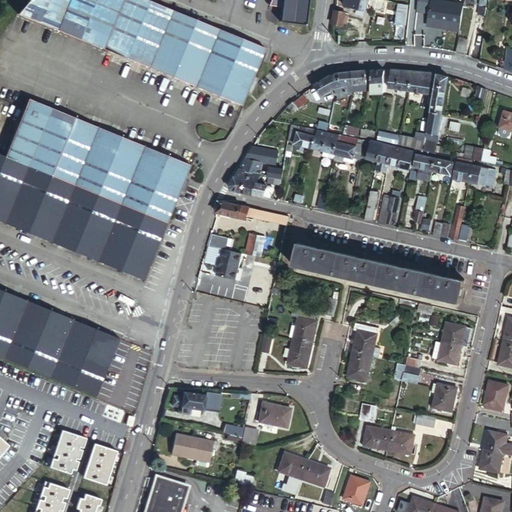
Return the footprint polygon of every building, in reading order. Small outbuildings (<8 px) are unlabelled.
[(259,62),(266,44),(233,31),(211,22),(176,8),(164,4),(154,0),(30,0),(22,9),(242,102),(259,62)] [(283,0),(281,19),(306,23),(309,0),(283,0)] [(345,0),(344,5),(357,9),(364,10),(367,11),(369,0),(345,0)] [(418,0),(418,10),(428,11),(429,0),(418,0)] [(431,0),(429,20),(461,24),(464,2),(450,0),(431,0)] [(406,24),(409,5),(399,3),(397,22),(406,24)] [(342,11),(335,10),(334,23),(340,23),(342,11)] [(461,24),(429,20),(428,24),(461,28),(461,24)] [(457,51),(466,52),(469,38),(461,36),(457,51)] [(412,69),(390,67),(387,88),(389,88),(409,89),(412,69)] [(384,68),(371,68),(370,85),(369,91),(383,92),(384,86),(384,68)] [(365,69),(353,70),(353,82),(353,89),(363,89),(363,85),(366,85),(365,69)] [(431,70),(412,69),(409,89),(418,90),(428,90),(431,70)] [(337,87),(336,96),(346,93),(347,88),(347,83),(353,82),(353,70),(340,72),(343,84),(337,87)] [(447,74),(435,71),(429,108),(442,111),(447,74)] [(328,76),(316,83),(322,93),(325,91),(331,89),(337,87),(343,84),(340,72),(331,74),(328,76)] [(486,86),(478,83),(475,96),(484,98),(486,86)] [(293,99),(287,105),(294,110),(307,96),(302,92),(294,100),(293,99)] [(163,228),(190,161),(115,129),(29,93),(25,104),(6,151),(3,158),(163,228)] [(428,104),(421,103),(419,120),(425,121),(428,104)] [(3,107),(0,115),(0,130),(7,133),(15,110),(3,107)] [(442,111),(429,108),(423,148),(448,152),(449,145),(435,142),(436,137),(437,137),(442,111)] [(501,130),(503,134),(509,135),(511,133),(511,110),(506,109),(502,125),(503,126),(501,130)] [(342,120),(334,118),(332,127),(340,129),(342,120)] [(319,129),(293,124),(290,140),(297,141),(297,143),(314,147),(319,129)] [(346,124),(345,131),(357,134),(358,126),(346,124)] [(373,130),(363,128),(362,134),(372,137),(373,130)] [(331,132),(319,129),(314,147),(326,149),(331,132)] [(326,149),(325,154),(330,155),(332,151),(336,151),(340,134),(331,132),(326,149)] [(365,139),(340,134),(336,151),(335,155),(337,159),(343,160),(345,158),(353,160),(355,153),(361,155),(365,139)] [(378,159),(382,142),(366,138),(364,147),(369,148),(368,156),(378,159)] [(393,144),(382,142),(378,159),(388,162),(393,144)] [(279,150),(253,144),(230,184),(231,187),(240,189),(252,167),(261,169),(264,159),(276,162),(279,150)] [(402,147),(393,144),(388,162),(399,164),(402,147)] [(485,159),(487,148),(471,145),(469,157),(485,159)] [(413,149),(402,147),(399,164),(410,167),(410,163),(413,149)] [(494,149),(488,147),(487,148),(485,159),(499,162),(500,156),(493,155),(494,149)] [(3,158),(6,151),(0,148),(0,216),(143,276),(163,228),(3,158)] [(436,151),(417,148),(414,164),(420,165),(433,168),(436,151)] [(458,156),(436,151),(433,168),(452,172),(455,160),(457,160),(458,156)] [(474,160),(458,156),(457,160),(454,177),(472,181),(476,165),(474,164),(474,160)] [(387,166),(388,162),(378,159),(375,170),(378,171),(380,169),(387,171),(387,166)] [(271,164),(270,171),(284,174),(285,167),(271,164)] [(433,168),(420,165),(420,175),(431,177),(433,168)] [(499,171),(476,165),(472,181),(476,182),(480,183),(495,187),(499,171)] [(252,167),(240,189),(252,192),(257,179),(259,176),(261,169),(252,167)] [(284,174),(270,171),(269,177),(283,180),(284,174)] [(273,185),(257,179),(252,192),(263,195),(271,196),(274,188),(273,185)] [(364,217),(373,219),(379,190),(371,188),(364,217)] [(394,223),(401,191),(394,189),(386,222),(394,223)] [(317,205),(325,207),(327,195),(328,192),(320,190),(317,205)] [(379,221),(386,222),(392,196),(389,195),(385,194),(379,221)] [(416,219),(421,221),(426,199),(420,197),(418,208),(419,208),(416,219)] [(222,200),(217,213),(246,220),(247,215),(261,218),(263,211),(222,200)] [(452,237),(458,239),(466,205),(459,204),(452,237)] [(263,211),(261,218),(286,225),(288,218),(263,211)] [(441,234),(444,222),(438,220),(436,233),(441,234)] [(441,235),(447,236),(450,223),(444,222),(441,234),(441,235)] [(471,225),(464,224),(461,237),(468,238),(471,225)] [(210,233),(208,244),(221,247),(225,248),(227,237),(210,233)] [(249,237),(247,244),(245,251),(247,253),(260,256),(265,237),(256,234),(255,238),(249,237)] [(319,249),(310,247),(294,243),(289,266),(460,304),(466,280),(447,276),(439,274),(405,267),(397,265),(362,258),(353,256),(319,249)] [(225,248),(221,247),(219,254),(216,256),(215,261),(217,264),(215,272),(235,277),(241,252),(225,248)] [(118,338),(0,287),(0,356),(94,396),(118,338)] [(416,300),(394,295),(394,299),(415,304),(416,300)] [(335,298),(327,296),(323,313),(332,315),(335,298)] [(388,299),(371,296),(368,307),(385,310),(388,299)] [(431,311),(433,304),(418,301),(417,308),(431,311)] [(430,312),(421,310),(419,318),(428,320),(430,312)] [(400,316),(396,312),(390,318),(393,322),(400,316)] [(294,337),(313,341),(318,318),(299,313),(294,337)] [(511,315),(509,315),(503,338),(511,340),(511,315)] [(461,342),(466,343),(470,325),(446,320),(442,338),(461,342)] [(358,340),(356,350),(375,355),(375,353),(382,355),(384,346),(377,344),(381,326),(362,322),(361,328),(359,337),(358,340)] [(268,352),(272,336),(264,334),(260,350),(268,352)] [(308,365),(313,341),(294,337),(288,361),(308,365)] [(461,342),(442,338),(442,340),(436,338),(432,354),(438,355),(438,356),(457,360),(461,342)] [(511,340),(503,338),(498,362),(511,364),(511,340)] [(375,355),(356,350),(351,374),(370,378),(375,355)] [(394,375),(402,377),(405,361),(398,360),(394,375)] [(415,380),(419,365),(405,361),(402,377),(415,380)] [(508,382),(490,377),(484,403),(503,407),(508,382)] [(457,384),(434,379),(432,389),(436,390),(433,403),(452,407),(457,384)] [(213,395),(185,391),(182,405),(184,405),(183,411),(191,412),(192,407),(205,409),(206,403),(212,404),(213,395)] [(288,405),(263,400),(259,419),(284,424),(288,405)] [(375,403),(363,400),(360,415),(372,418),(375,403)] [(435,414),(416,410),(414,420),(433,424),(435,414)] [(390,430),(391,425),(368,420),(364,439),(387,444),(390,430)] [(242,439),(254,442),(257,426),(245,424),(242,439)] [(485,447),(504,451),(508,428),(490,424),(485,447)] [(414,430),(391,425),(390,430),(387,444),(410,449),(414,430)] [(87,437),(63,429),(51,466),(72,473),(74,468),(76,469),(79,460),(75,459),(76,457),(80,458),(83,449),(79,448),(80,446),(84,447),(87,437)] [(214,442),(176,433),(172,453),(210,462),(214,442)] [(117,450),(95,442),(83,476),(106,484),(117,450)] [(498,474),(504,451),(485,447),(480,470),(498,474)] [(301,475),(307,456),(284,448),(278,467),(290,470),(288,476),(297,479),(299,474),(301,475)] [(42,462),(44,455),(32,451),(30,459),(42,462)] [(330,465),(307,456),(301,475),(324,482),(330,465)] [(244,474),(235,472),(233,484),(250,488),(252,478),(243,477),(244,474)] [(370,479),(352,472),(344,495),(362,501),(370,479)] [(145,511),(175,511),(182,488),(162,482),(163,480),(153,477),(149,498),(150,498),(145,511)] [(70,488),(46,480),(35,511),(57,511),(59,509),(62,510),(65,501),(62,500),(63,496),(67,497),(70,488)] [(327,506),(332,494),(325,491),(320,504),(327,506)] [(97,511),(102,498),(86,493),(85,497),(82,496),(78,506),(82,508),(80,511),(77,511),(76,511),(97,511)] [(432,511),(436,502),(414,494),(408,511),(432,511)] [(501,511),(504,502),(485,498),(481,511),(501,511)] [(457,511),(459,509),(436,502),(432,511),(457,511)]
